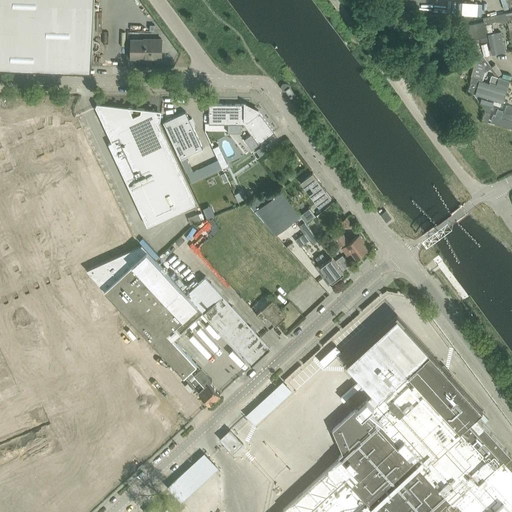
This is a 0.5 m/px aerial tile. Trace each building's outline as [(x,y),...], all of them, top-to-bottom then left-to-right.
[(95,0),(0,0),(0,59),(93,64),(95,0)] [(506,13),(493,15),(495,21),(507,22),(507,20),(506,13)] [(484,21),(460,26),(463,40),(464,44),(473,56),(481,50),(475,38),(487,36),(484,21)] [(432,32),(434,42),(440,41),(438,31),(432,32)] [(506,51),(502,31),(488,34),(492,54),(506,51)] [(150,58),(161,58),(161,38),(161,41),(145,41),(145,38),(144,38),(144,39),(131,39),(131,59),(144,59),(144,57),(150,57),(150,58)] [(481,50),(473,56),(476,60),(484,54),(481,50)] [(482,56),(476,61),(474,60),(470,77),(472,77),(481,80),(484,68),(486,70),(490,66),(482,56)] [(479,81),(475,94),(503,102),(510,80),(499,77),(496,86),(479,81)] [(476,83),(471,82),(468,92),(473,93),(476,83)] [(282,88),(282,89),(284,91),(285,90),(291,97),(295,94),(288,84),(287,83),(286,83),(285,83),(284,83),(283,83),(282,84),(282,85),(281,85),(281,86),(281,87),(281,88),(282,88)] [(154,107),(133,117),(128,107),(100,104),(97,103),(95,106),(112,142),(109,143),(147,226),(195,203),(157,121),(159,120),(160,120),(161,114),(157,114),(154,107)] [(273,133),(275,132),(268,123),(258,110),(256,112),(246,107),(246,104),(209,103),(209,123),(228,124),(228,132),(241,133),(241,124),(244,124),(251,134),(244,139),(252,149),(259,144),(273,133)] [(492,107),(480,103),(485,110),(491,112),(492,107)] [(511,104),(508,103),(505,111),(498,109),(496,115),(493,114),(491,121),(511,127),(511,104)] [(491,112),(485,110),(482,120),(488,122),(491,112)] [(186,111),(163,121),(181,159),(203,148),(192,126),(195,125),(192,118),(191,118),(192,119),(190,120),(186,111)] [(0,386),(4,398),(0,398),(0,511),(1,511),(1,510),(1,509),(0,506),(0,501),(9,498),(4,487),(65,458),(71,469),(113,450),(108,439),(160,415),(114,315),(78,267),(131,243),(75,120),(74,120),(74,119),(73,119),(73,118),(72,118),(71,118),(40,118),(40,125),(0,143),(0,152),(2,156),(0,156),(0,386)] [(219,161),(222,168),(227,165),(224,159),(219,161)] [(192,169),(186,172),(192,182),(197,180),(192,169)] [(319,206),(331,197),(321,183),(318,179),(312,172),(300,181),(306,188),(310,185),(313,189),(309,193),(319,206)] [(275,234),(300,215),(282,191),(254,212),(275,234)] [(310,208),(300,215),(306,223),(316,216),(310,208)] [(386,210),(381,214),(386,221),(391,218),(386,210)] [(458,221),(452,213),(451,213),(451,212),(450,213),(450,214),(450,215),(456,222),(457,223),(458,223),(459,222),(458,221)] [(342,221),(346,226),(351,223),(346,217),(342,221)] [(437,225),(436,224),(435,224),(434,225),(434,226),(440,234),(441,235),(442,234),(443,233),(442,232),(437,225)] [(342,232),(334,238),(340,246),(347,255),(351,252),(356,257),(368,248),(363,242),(364,241),(359,234),(350,240),(349,241),(342,232)] [(142,245),(86,270),(105,290),(138,326),(150,337),(210,403),(220,394),(213,386),(210,382),(212,380),(201,368),(173,337),(180,330),(181,331),(202,312),(195,304),(187,294),(169,275),(142,245)] [(315,266),(328,284),(343,273),(332,257),(327,260),(322,253),(315,258),(319,263),(315,266)] [(337,262),(341,267),(343,270),(350,264),(344,257),(337,262)] [(204,278),(187,294),(195,304),(202,312),(251,365),(250,365),(251,366),(264,354),(270,348),(265,342),(223,295),(222,297),(204,278)] [(286,315),(272,299),(256,313),(269,328),(270,328),(275,323),(276,324),(276,323),(285,315),(286,315)] [(283,509),(279,511),(457,511),(459,510),(453,504),(456,502),(465,511),(511,511),(511,455),(476,416),(482,410),(451,375),(442,365),(404,323),(405,322),(397,314),(389,321),(390,323),(346,363),(351,368),(373,392),(333,428),(342,452),(339,455),(340,457),(283,509)] [(347,330),(336,339),(349,353),(359,344),(347,330)] [(336,345),(319,360),(325,366),(341,351),(336,345)] [(263,400),(247,415),(254,423),(290,390),(282,382),(263,400)] [(230,430),(220,438),(229,448),(233,453),(243,443),(239,439),(230,430)] [(184,472),(168,486),(181,500),(217,468),(204,454),(188,468),(184,472)]
